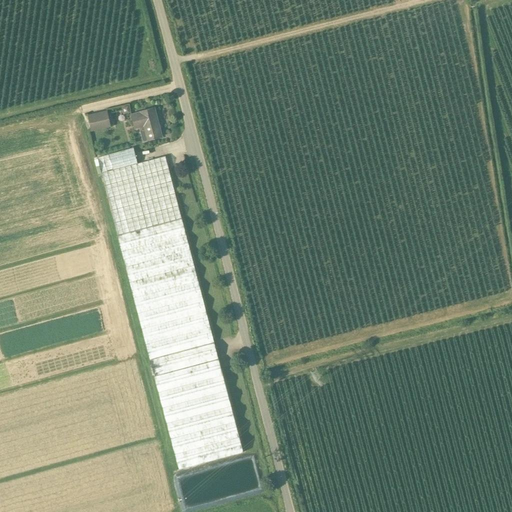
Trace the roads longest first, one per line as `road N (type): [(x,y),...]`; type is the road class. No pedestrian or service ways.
road 1 (unclassified): [(290,511),(157,0)]
road 2 (track): [(173,60),(427,0)]
